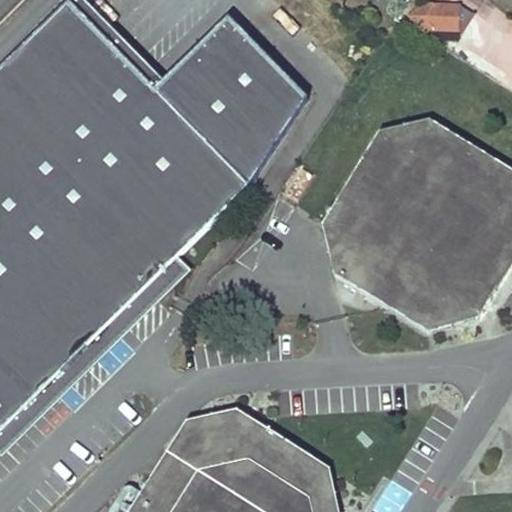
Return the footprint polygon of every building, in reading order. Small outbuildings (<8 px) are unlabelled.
[(0,431),(247,189),(304,99),(225,19),(152,91),(66,3),(0,67),(0,431)] [(511,38),(460,6),(425,4),(417,10),(417,21),(423,28),(459,38),(511,72),(511,38)] [(382,135),(324,227),(335,276),(427,334),(453,327),(511,234),(511,173),(430,124),(382,135)] [(511,234),(453,327),(478,323),(511,268),(511,234)] [(339,511),(330,472),(236,413),(187,424),(130,511),(339,511)]
